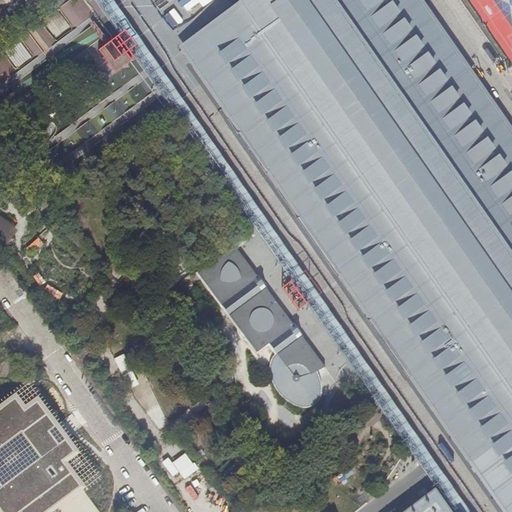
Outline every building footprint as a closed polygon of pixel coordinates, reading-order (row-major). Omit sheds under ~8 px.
[(469,511),(114,0),(98,0),(297,282),(311,302),(455,511),(469,511)] [(245,0),(236,7),(178,48),(469,455),(510,511),(511,511),(511,139),(412,0),(245,0)] [(59,19),(32,22),(33,32),(21,34),(23,49),(19,50),(18,45),(14,46),(15,54),(63,49),(59,19)] [(121,27),(100,43),(117,66),(138,51),(121,27)] [(30,70),(43,60),(39,55),(27,65),(30,70)] [(0,241),(5,245),(17,228),(0,216),(0,241)] [(32,255),(42,242),(36,237),(25,250),(32,255)] [(198,274),(256,354),(268,345),(275,355),(272,357),(271,360),(269,364),(269,370),(269,376),(271,381),(273,386),(276,392),(281,397),(285,401),(289,404),(293,407),(297,409),(301,409),(305,409),(308,409),(312,406),(316,403),(319,400),(320,398),(321,396),(321,390),(320,386),(318,378),(315,373),(324,367),(298,333),(234,247),(198,274)] [(297,282),(284,290),(298,309),(311,302),(297,282)] [(21,354),(13,331),(0,336),(0,371),(12,368),(9,359),(21,354)] [(0,511),(45,511),(80,487),(71,474),(83,465),(35,402),(23,411),(14,399),(0,409),(0,511)] [(432,491),(403,511),(449,511),(435,492),(432,491)]
